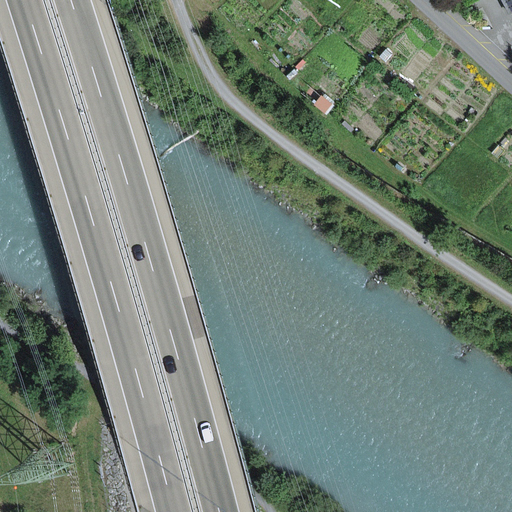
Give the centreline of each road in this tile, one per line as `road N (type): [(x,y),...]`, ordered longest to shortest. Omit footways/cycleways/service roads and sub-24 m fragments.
road 1 (motorway): [(23,0),(173,511)]
road 2 (motorway): [(220,511),(71,0)]
road 3 (track): [(179,0),(214,72),(307,159),(511,289)]
